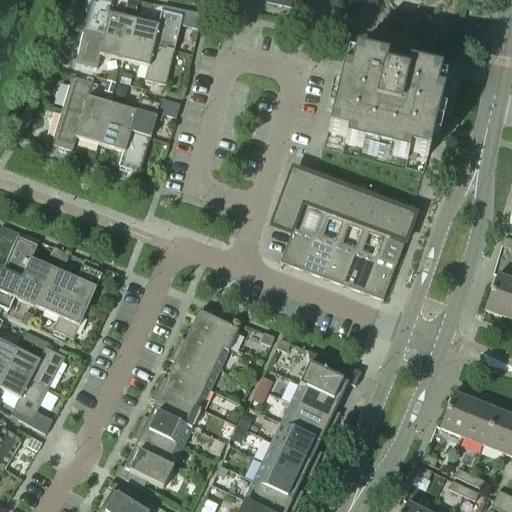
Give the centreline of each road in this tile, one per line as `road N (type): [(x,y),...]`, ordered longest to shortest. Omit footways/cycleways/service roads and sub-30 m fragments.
road 1 (residential): [(237,269),(180,251),(167,260),(81,463),(49,511)]
road 2 (residential): [(257,208),(294,77),(229,61),(194,185)]
road 3 (tertiary): [(443,345),(481,231),(479,152)]
road 4 (tertiary): [(479,152),(441,221),(408,333)]
road 5 (tertiary): [(408,333),(361,438),(339,511)]
road 6 (tertiary): [(358,511),(387,476),(443,345)]
road 7 (residential): [(408,333),(237,269)]
